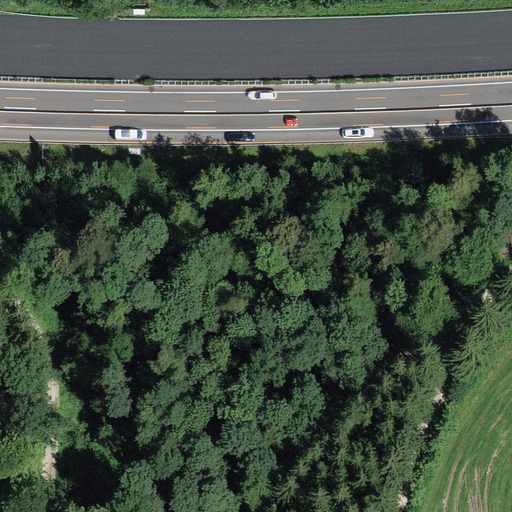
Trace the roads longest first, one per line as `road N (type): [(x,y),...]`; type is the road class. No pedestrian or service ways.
road 1 (motorway): [(0,106),(285,110),(511,100)]
road 2 (motorway): [(511,43),(283,52),(0,48)]
road 3 (track): [(468,303),(345,410),(264,511)]
road 4 (track): [(43,511),(52,430),(46,363),(30,321),(0,291)]
road 5 (track): [(389,511),(468,303)]
